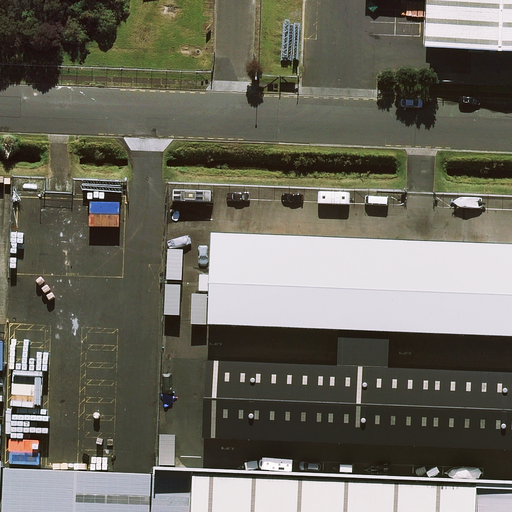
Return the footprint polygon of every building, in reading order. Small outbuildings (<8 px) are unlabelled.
[(511,0),(428,0),(427,37),(511,40),(511,0)] [(511,237),(213,225),(210,315),(511,327),(511,237)] [(181,281),(182,251),(168,250),(167,281),(181,281)] [(181,287),(167,287),(166,316),(180,316),(181,287)] [(511,368),(218,356),(215,429),(511,441),(511,368)] [(152,466),(5,460),(3,511),(150,511),(152,476),(152,466)] [(152,476),(150,511),(475,511),(477,490),(152,476)] [(511,511),(511,491),(477,490),(475,511),(511,511)]
